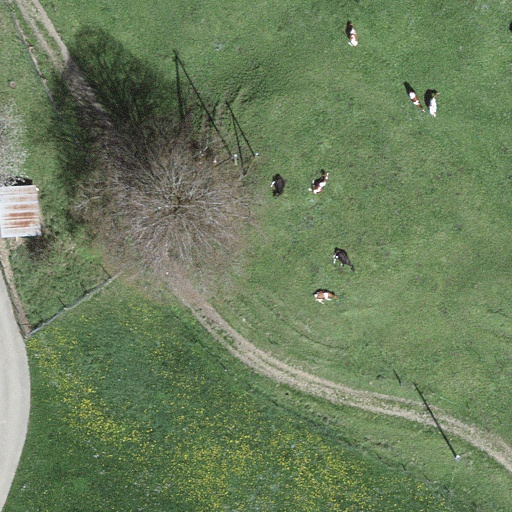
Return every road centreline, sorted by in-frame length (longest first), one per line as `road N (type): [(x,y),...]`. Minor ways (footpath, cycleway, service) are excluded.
road 1 (track): [(38,0),(177,289),(261,368),(431,413),(511,459)]
road 2 (track): [(0,475),(16,396),(0,339)]
